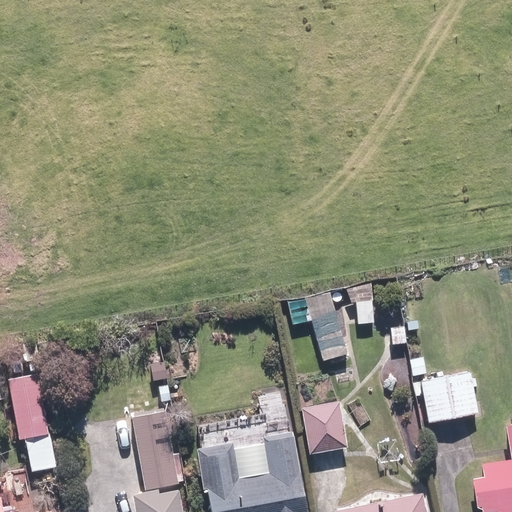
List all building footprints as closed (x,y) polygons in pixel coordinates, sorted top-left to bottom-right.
[(365,287),(342,291),(345,306),(352,305),(356,327),(373,323),(365,287)] [(309,322),(320,363),(346,356),(329,293),(284,306),(290,327),(309,322)] [(41,361),(8,368),(22,430),(54,423),(41,361)] [(478,403),(469,365),(422,376),(431,414),(478,403)] [(344,436),(338,396),(303,401),(309,442),(344,436)] [(511,511),(511,413),(507,414),(511,452),(481,455),(482,465),(474,466),(478,504),(486,503),(486,511),(511,511)] [(179,473),(168,416),(136,422),(146,479),(179,473)] [(308,511),(298,428),(265,432),(268,462),(236,466),(232,435),(198,440),(203,483),(211,482),(215,511),(308,511)] [(0,481),(0,511),(72,511),(71,501),(4,511),(0,481)] [(184,511),(179,482),(136,489),(140,511),(184,511)] [(424,511),(421,487),(335,501),(336,511),(424,511)]
